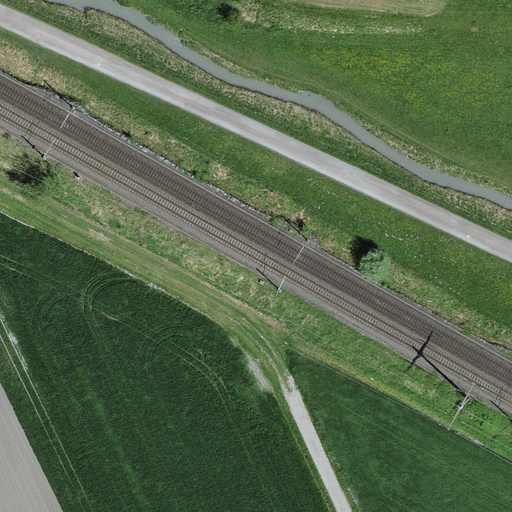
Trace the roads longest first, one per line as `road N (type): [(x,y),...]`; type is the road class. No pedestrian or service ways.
road 1 (track): [(0,14),(511,254)]
road 2 (track): [(345,511),(284,376)]
